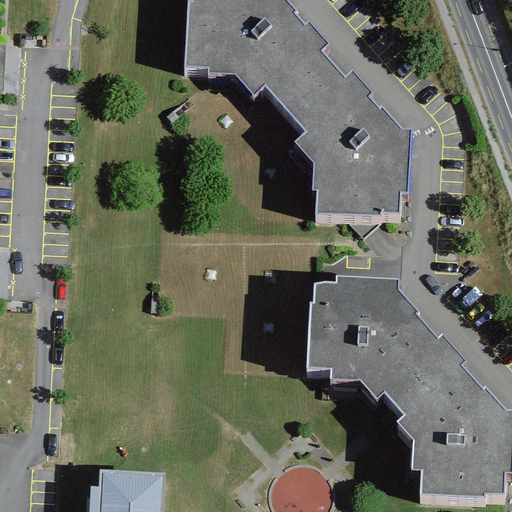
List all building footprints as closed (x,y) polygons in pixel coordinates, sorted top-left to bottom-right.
[(190,0),(189,73),(230,74),(255,101),(264,93),(287,117),(333,76),(320,62),(326,56),(275,0),(190,0)] [(298,148),(318,170),(317,222),(402,223),(404,143),(351,85),(346,90),(333,76),(287,117),(307,140),(298,148)] [(394,410),(450,360),(392,295),(312,296),(313,382),(368,381),(394,410)] [(394,410),(422,441),(420,504),(477,505),(505,506),(507,423),(450,360),(394,410)] [(100,511),(159,511),(160,482),(100,482),(100,511)]
